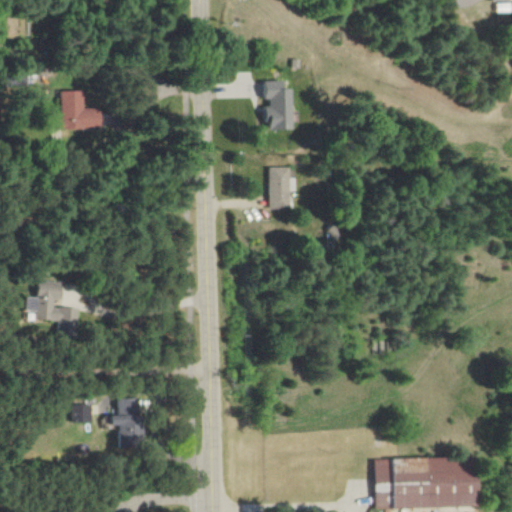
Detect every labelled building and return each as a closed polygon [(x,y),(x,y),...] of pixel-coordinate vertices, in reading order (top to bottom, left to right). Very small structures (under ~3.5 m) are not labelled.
[(292,88),(284,89),(284,80),(263,81),(264,100),(264,130),(292,130),(292,88)] [(58,130),(99,129),(99,108),(81,108),(81,91),(58,91),(58,130)] [(268,210),(289,209),(288,167),(268,167),(268,210)] [(77,309),(52,306),(53,299),(59,300),(61,283),(36,280),(34,297),(24,296),(22,310),(33,312),(33,319),(56,321),(54,336),(73,338),(77,309)] [(119,426),(119,450),(141,451),(141,399),(115,398),(115,416),(112,416),(112,426),(119,426)] [(90,405),(70,404),(70,422),(90,423),(90,405)] [(375,460),(376,510),(480,507),(479,457),(375,460)]
